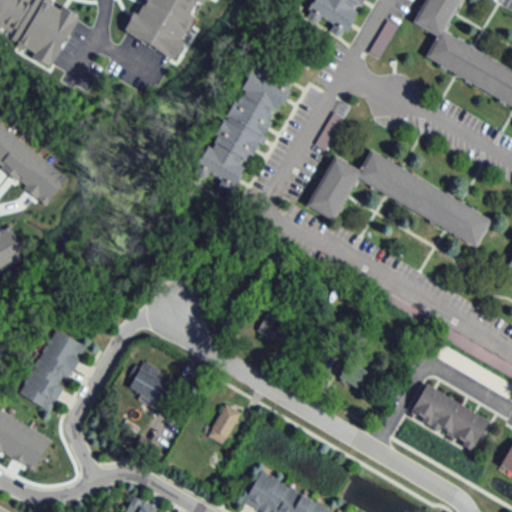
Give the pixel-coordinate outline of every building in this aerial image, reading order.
[(0,0),(18,0),(18,1),(23,4),(25,1),(30,4),(32,0),(46,0),(60,8),(62,4),(81,15),(51,66),(31,54),(33,50),(10,37),(13,31),(1,24),(0,24),(0,0)] [(315,0),(306,18),(344,38),(363,0),(315,0)] [(423,60),(511,107),(511,74),(441,37),(460,0),(424,0),(412,24),(435,36),(423,60)] [(302,68),(265,46),(193,169),(231,190),(302,68)] [(0,121),(66,175),(44,201),(40,198),(42,195),(38,191),(35,195),(25,186),(27,183),(18,175),(14,179),(0,166),(0,165),(1,164),(0,163),(0,121)] [(477,245),(490,219),(366,157),(359,171),(331,157),(306,208),(334,222),(353,183),(477,245)] [(0,269),(27,254),(9,223),(0,228),(0,269)] [(288,333),(273,324),(282,308),(271,302),(255,332),(281,346),(288,333)] [(17,395),(50,411),(83,346),(51,329),(17,395)] [(158,407),(171,388),(139,367),(126,387),(158,407)] [(472,449),(488,419),(424,384),(408,415),(472,449)] [(238,411),(222,404),(206,437),(222,445),(238,411)] [(498,469),(511,475),(511,441),(498,469)] [(333,511),(260,469),(241,502),(257,511),(333,511)] [(157,511),(129,499),(123,511),(157,511)]
